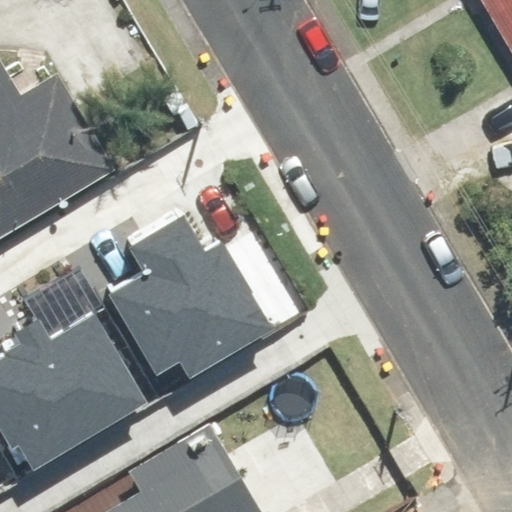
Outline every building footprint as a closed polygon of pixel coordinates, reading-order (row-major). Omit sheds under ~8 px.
[(511,0),(483,0),(511,48),(511,0)] [(0,228),(116,163),(59,65),(20,87),(0,53),(0,228)] [(106,274),(155,354),(177,341),(189,360),(272,310),(220,225),(202,236),(181,201),(129,233),(141,253),(106,274)] [(0,338),(0,418),(24,460),(150,388),(96,295),(48,322),(43,314),(0,338)] [(81,511),(264,511),(203,408),(123,455),(137,480),(81,511)]
